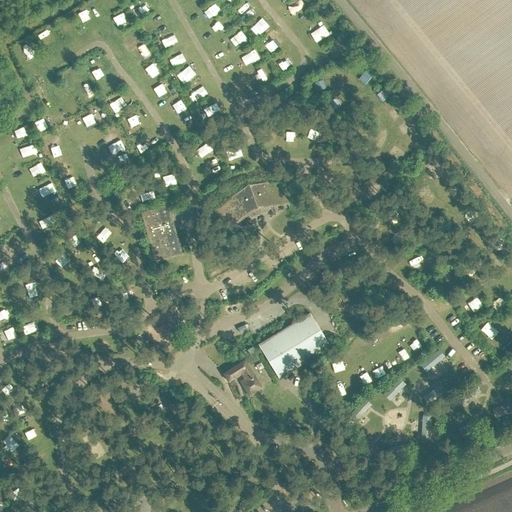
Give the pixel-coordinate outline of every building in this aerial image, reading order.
[(142,15),(154,7),(149,0),(137,8),(142,15)] [(297,11),(305,4),(301,0),(294,0),(291,3),(297,11)] [(62,24),(69,36),(77,32),(70,19),(62,24)] [(321,19),(310,27),(314,34),(326,25),(321,19)] [(175,55),(167,62),(173,68),(181,61),(175,55)] [(151,77),(163,71),(159,63),(147,69),(151,77)] [(192,113),(179,118),(182,126),(195,120),(192,113)] [(28,123),(18,127),(22,138),(32,134),(28,123)] [(287,128),(287,137),(287,147),(296,147),(296,128),(287,128)] [(313,128),(308,142),(318,145),(323,132),(313,128)] [(120,150),(111,154),(114,164),(124,161),(120,150)] [(33,178),(47,172),(44,165),(29,171),(33,178)] [(446,174),(438,183),(446,190),(454,181),(446,174)] [(70,189),(82,184),(79,178),(68,183),(70,189)] [(232,198),(216,209),(225,223),(227,221),(231,227),(248,215),(250,218),(269,211),(269,207),(289,204),(288,198),(290,197),(288,182),(269,184),(269,182),(248,185),(231,197),(232,198)] [(168,205),(141,213),(154,261),(182,254),(168,205)] [(132,216),(124,218),(126,227),(134,225),(132,216)] [(401,223),(391,224),(392,235),(402,234),(401,223)] [(91,235),(99,230),(95,224),(87,230),(91,235)] [(419,256),(419,268),(430,268),(429,255),(419,256)] [(145,284),(149,298),(157,295),(153,282),(145,284)] [(258,344),(279,379),(331,347),(310,313),(258,344)] [(340,319),(342,325),(360,319),(358,313),(340,319)] [(35,319),(22,324),(26,334),(39,329),(35,319)] [(496,333),(496,321),(485,321),(485,333),(496,333)] [(208,359),(223,372),(234,360),(219,346),(208,359)] [(253,347),(247,350),(255,362),(260,359),(253,347)] [(421,365),(426,372),(445,357),(439,350),(421,365)] [(114,371),(120,367),(115,358),(109,361),(114,371)] [(261,388),(245,361),(223,374),(228,383),(242,374),(245,379),(241,382),(249,396),(254,393),(254,392),(261,388)] [(383,394),(389,401),(406,384),(399,378),(383,394)] [(423,397),(429,404),(446,391),(440,384),(423,397)] [(475,384),(456,397),(461,405),(480,392),(475,384)] [(349,415),(356,422),(372,405),(365,399),(349,415)] [(511,403),(493,409),(495,418),(511,413),(511,403)] [(421,438),(430,439),(432,416),(423,415),(421,438)] [(458,429),(462,437),(482,427),(478,419),(458,429)] [(121,433),(119,445),(127,447),(129,435),(121,433)] [(388,449),(391,458),(413,452),(410,443),(388,449)] [(378,464),(366,445),(358,450),(370,469),(378,464)] [(94,501),(104,511),(124,511),(104,491),(94,501)]
